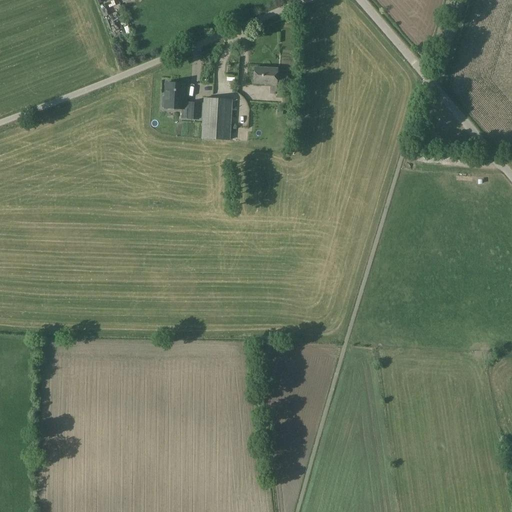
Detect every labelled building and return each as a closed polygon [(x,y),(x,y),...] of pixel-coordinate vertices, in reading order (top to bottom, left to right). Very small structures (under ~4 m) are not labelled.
[(121,11),(105,15),(111,37),(126,33),(121,11)] [(123,59),(130,49),(122,42),(114,52),(123,59)] [(254,68),(253,84),(276,85),(277,69),(254,68)] [(182,108),(188,108),(187,118),(197,119),(198,103),(188,102),(188,103),(182,103),(183,84),(165,83),(164,97),(162,96),(161,108),(164,108),(182,109),(182,108)] [(203,98),(201,138),(233,140),(235,100),(203,98)] [(274,172),(267,100),(247,102),(252,155),(244,155),(245,164),(254,163),(255,174),(274,172)] [(265,212),(266,200),(253,199),(252,211),(265,212)]
